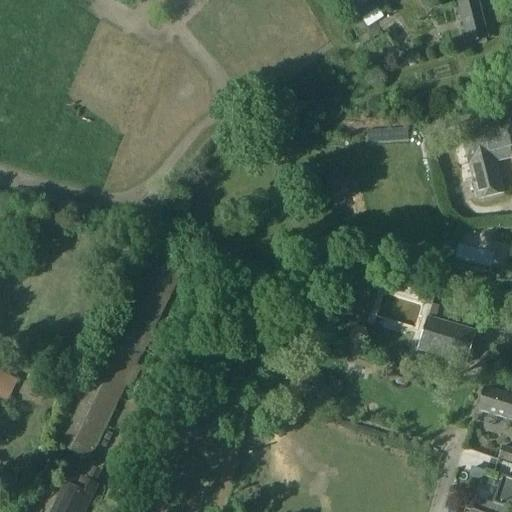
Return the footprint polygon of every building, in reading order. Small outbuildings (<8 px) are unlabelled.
[(346,0),(359,19),(388,0),(346,0)] [(473,0),(457,4),(467,45),(489,40),(478,0),(473,0)] [(511,131),(507,112),(458,125),(477,200),(504,194),(496,162),(511,158),(511,131)] [(442,120),(430,123),(426,125),(428,135),(445,131),(442,120)] [(122,254),(126,242),(102,236),(98,248),(122,254)] [(147,249),(92,361),(52,442),(89,460),(138,361),(184,268),(147,249)] [(417,352),(464,367),(475,334),(427,319),(417,352)] [(325,377),(295,368),(286,398),(316,407),(325,377)] [(17,381),(0,373),(0,400),(7,404),(17,381)] [(166,404),(170,393),(167,392),(160,389),(156,400),(166,404)] [(511,398),(484,390),(477,411),(511,422),(511,398)] [(149,432),(157,415),(147,411),(144,418),(146,419),(142,429),(149,432)] [(149,436),(138,431),(124,460),(135,465),(149,436)] [(511,449),(502,446),(498,459),(511,463),(511,449)] [(51,452),(46,464),(66,473),(71,461),(51,452)] [(39,477),(32,489),(48,498),(54,485),(39,477)] [(492,505),(511,511),(511,481),(502,478),(492,505)] [(77,490),(66,484),(51,511),(81,511),(84,508),(85,509),(97,486),(82,479),(77,490)]
